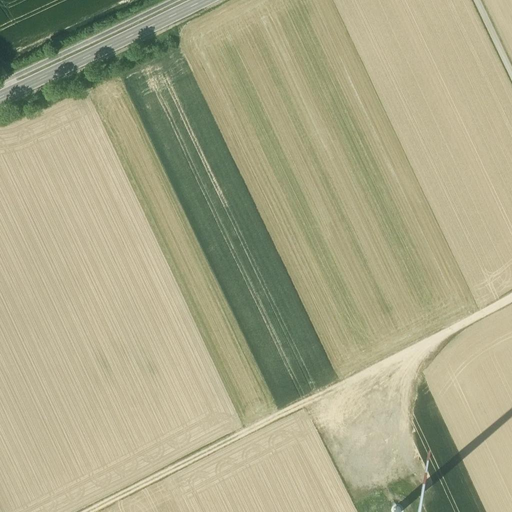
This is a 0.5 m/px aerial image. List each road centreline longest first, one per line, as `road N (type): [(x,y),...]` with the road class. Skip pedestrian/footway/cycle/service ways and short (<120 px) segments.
road 1 (track): [(85,511),(511,296)]
road 2 (secondary): [(0,97),(199,0)]
